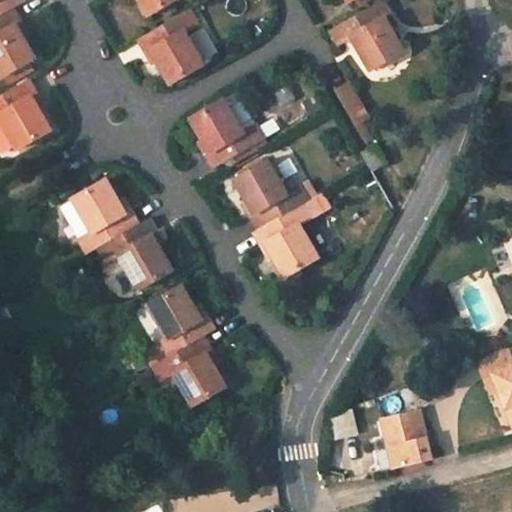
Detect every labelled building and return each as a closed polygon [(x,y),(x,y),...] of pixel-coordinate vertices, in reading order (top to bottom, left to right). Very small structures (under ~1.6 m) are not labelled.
[(21,0),(0,0),(0,12),(12,5),(21,0)] [(142,0),(148,11),(166,0),(142,0)] [(139,34),(146,47),(151,44),(170,78),(205,57),(187,23),(199,16),(191,3),(139,34)] [(326,31),(333,45),(347,38),(365,72),(400,53),(381,19),(386,16),(379,3),(326,31)] [(0,73),(35,53),(15,19),(19,17),(12,5),(0,12),(0,73)] [(0,93),(0,112),(19,145),(54,124),(35,91),(39,88),(32,76),(0,93)] [(344,83),(330,90),(349,126),(363,119),(344,83)] [(191,112),(209,147),(205,149),(213,162),(265,134),(239,86),(191,112)] [(354,153),(365,173),(383,164),(371,144),(354,153)] [(307,197),(299,182),(286,189),(268,155),(233,175),(250,208),(246,210),(254,226),(304,199),(307,197)] [(57,213),(77,246),(85,259),(97,252),(116,240),(136,227),(128,214),(123,216),(103,184),(57,213)] [(251,227),(259,242),(263,240),(280,272),(316,252),(299,220),(312,213),(304,199),(254,226),(251,227)] [(97,252),(106,267),(119,258),(139,291),(174,270),(152,237),(157,234),(147,220),(136,227),(116,240),(97,252)] [(215,327),(206,314),(203,315),(182,284),(148,305),(168,337),(155,345),(164,359),(204,334),(215,327)] [(154,366),(163,382),(176,373),(196,404),(230,382),(209,350),(213,348),(204,334),(164,359),(154,366)] [(501,388),(508,407),(511,405),(511,354),(508,345),(476,357),(484,377),(495,373),(501,388)] [(495,373),(484,377),(490,392),(501,388),(495,373)] [(432,374),(407,384),(416,405),(441,396),(432,374)] [(399,387),(382,394),(386,405),(404,398),(399,387)] [(393,468),(430,459),(418,410),(380,420),(393,468)] [(352,421),(355,421),(355,413),(334,415),(336,434),(353,433),(352,421)]
